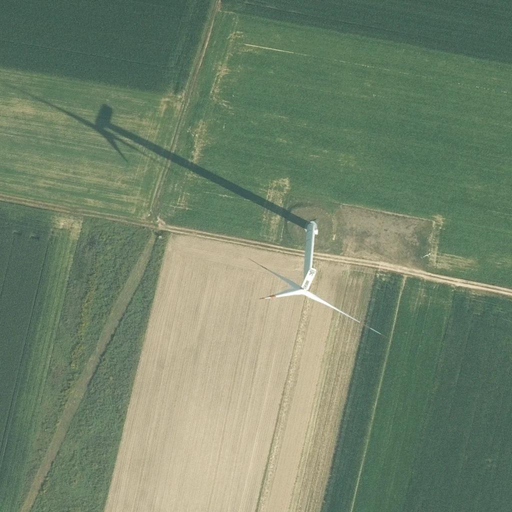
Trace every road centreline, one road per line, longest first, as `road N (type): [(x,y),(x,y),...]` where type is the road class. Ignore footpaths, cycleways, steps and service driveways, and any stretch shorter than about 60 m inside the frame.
road 1 (track): [(0,196),(511,292)]
road 2 (track): [(146,224),(218,0)]
